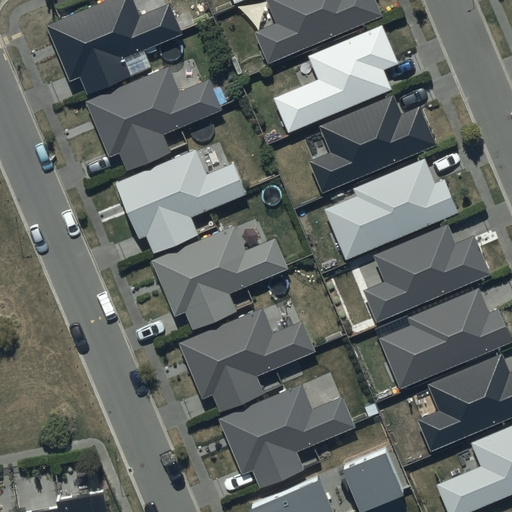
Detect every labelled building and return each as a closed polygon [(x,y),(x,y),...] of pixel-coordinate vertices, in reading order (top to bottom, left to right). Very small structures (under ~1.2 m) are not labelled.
[(140,14),(134,0),(110,0),(61,20),(47,26),(70,82),(80,78),(87,97),(130,79),(123,62),(185,37),(183,31),(171,1),(140,14)] [(272,0),(271,1),(281,25),(255,35),(269,68),(385,21),(375,0),(272,0)] [(370,31),(307,58),(318,84),(276,101),(290,134),(291,134),(391,91),(386,79),(384,75),(399,69),(381,26),(370,31)] [(219,108),(208,82),(180,93),(169,68),(86,102),(110,160),(120,155),(127,172),(170,154),(163,136),(221,112),(219,108)] [(318,128),(330,158),(312,165),(324,193),(437,147),(420,107),(401,115),(396,103),(394,97),(388,100),(318,128)] [(206,177),(195,151),(115,185),(139,240),(146,237),(154,256),(199,237),(192,220),(246,197),(244,191),(233,166),(206,177)] [(419,164),(355,190),(359,199),(326,213),(347,263),(460,216),(445,182),(435,186),(424,162),(419,164)] [(245,253),(234,227),(153,262),(177,317),(184,314),(193,333),(238,313),(230,295),(287,270),(285,266),(274,241),(245,253)] [(443,230),(375,258),(385,281),(363,291),(377,324),(488,277),(474,242),(457,249),(447,228),(443,230)] [(401,390),(511,344),(511,336),(501,311),(491,315),(480,289),(474,292),(404,320),(409,331),(381,342),(401,390)] [(272,334),(261,309),(179,343),(203,401),(212,397),(219,413),(263,395),(255,376),(313,352),(312,349),(301,322),(272,334)] [(511,420),(511,376),(511,377),(502,355),(498,357),(428,386),(438,411),(416,420),(430,454),(511,420)] [(302,387),(221,421),(229,440),(244,475),(251,472),(253,476),(260,491),(306,472),(299,454),(356,430),(353,424),(342,398),(312,411),(302,387)] [(511,428),(472,446),(480,465),(434,485),(445,511),(476,511),(511,496),(511,428)] [(385,448),(342,464),(360,511),(374,511),(387,507),(405,501),(402,491),(385,448)] [(332,511),(317,475),(249,503),(252,511),(332,511)] [(117,511),(114,493),(68,502),(69,502),(70,510),(61,511),(117,511)]
